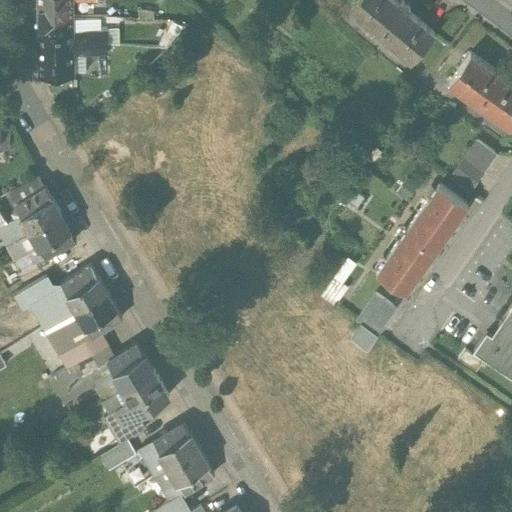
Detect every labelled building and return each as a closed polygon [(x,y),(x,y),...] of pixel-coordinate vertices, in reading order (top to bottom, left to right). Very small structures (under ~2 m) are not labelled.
[(37,0),(38,19),(72,18),(72,1),(96,1),(96,0),(37,0)] [(399,5),(393,0),(355,0),(348,10),(411,63),(435,35),(407,12),(410,9),(401,2),(399,5)] [(72,18),(38,19),(39,46),(97,44),(97,34),(106,34),(106,30),(84,30),(84,35),(73,35),(72,18)] [(106,44),(106,34),(97,34),(97,44),(106,44)] [(97,44),(39,46),(39,76),(73,75),(73,55),(97,54),(97,44)] [(106,54),(106,44),(97,44),(97,54),(106,54)] [(496,73),(470,54),(449,84),(511,127),(511,125),(511,83),(505,79),(508,76),(499,69),(496,73)] [(168,125),(184,142),(217,110),(209,102),(204,107),(196,99),(168,125)] [(80,143),(147,196),(172,164),(106,111),(80,143)] [(448,173),(470,187),(495,149),(474,135),(448,173)] [(439,182),(377,270),(405,290),(467,203),(439,182)] [(46,186),(17,203),(23,213),(22,214),(31,230),(62,212),(53,196),(52,196),(46,186)] [(198,290),(227,261),(166,202),(137,232),(198,290)] [(62,212),(31,230),(8,244),(17,259),(41,245),(48,255),(76,238),(70,228),(71,227),(62,212)] [(343,253),(320,293),(332,300),(356,261),(343,253)] [(91,263),(76,271),(91,298),(107,289),(98,273),(97,273),(91,263)] [(91,298),(76,271),(61,280),(68,291),(67,291),(67,292),(76,306),(76,307),(91,298)] [(91,298),(76,307),(85,323),(86,322),(92,333),(93,333),(122,316),(115,305),(116,305),(107,289),(91,298)] [(67,292),(58,298),(66,311),(76,306),(67,292)] [(375,292),(356,319),(361,322),(376,332),(395,306),(375,292)] [(198,333),(258,382),(284,351),(224,302),(198,333)] [(496,337),(486,330),(473,349),(511,375),(511,304),(498,324),(503,327),(496,337)] [(361,322),(351,336),(365,347),(376,332),(361,322)] [(92,333),(84,338),(92,350),(101,345),(93,333),(92,333)] [(108,358),(107,359),(108,360),(113,369),(113,370),(122,385),(153,367),(143,350),(142,351),(137,342),(108,358)] [(108,360),(107,359),(108,358),(101,345),(92,350),(92,351),(100,364),(108,360)] [(81,358),(50,376),(61,394),(102,369),(100,364),(92,351),(81,358)] [(153,367),(122,385),(130,399),(105,414),(112,427),(131,415),(137,412),(168,394),(161,384),(162,383),(153,367)] [(310,478),(338,448),(277,392),(249,423),(310,478)] [(131,415),(139,429),(145,425),(137,412),(131,415)] [(131,415),(112,427),(120,440),(139,429),(131,415)] [(183,421),(140,447),(155,473),(168,465),(199,446),(190,430),(189,431),(183,421)] [(199,446),(168,465),(155,473),(165,490),(179,481),(184,490),(213,473),(207,462),(208,462),(199,446)] [(364,511),(331,485),(309,511),(364,511)] [(180,493),(149,511),(186,511),(190,510),(180,493)]
